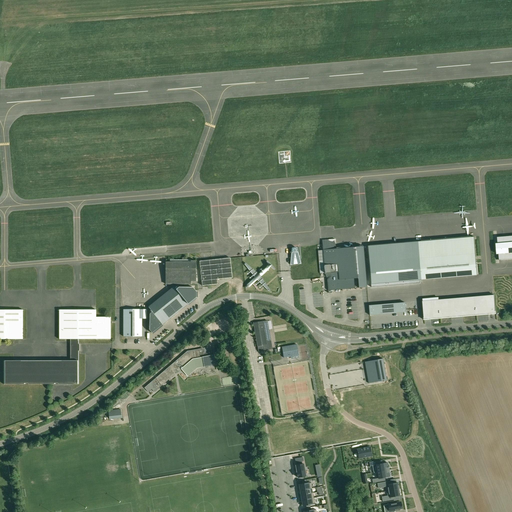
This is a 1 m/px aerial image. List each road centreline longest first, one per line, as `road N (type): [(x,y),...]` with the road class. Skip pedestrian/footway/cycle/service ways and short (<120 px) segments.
road 1 (tertiary): [(0,444),(79,411),(219,301),(257,296),(302,317)]
road 2 (residential): [(330,332),(322,354),(329,393),(348,417),(399,447),(420,511)]
road 3 (tertiary): [(380,335),(511,323)]
